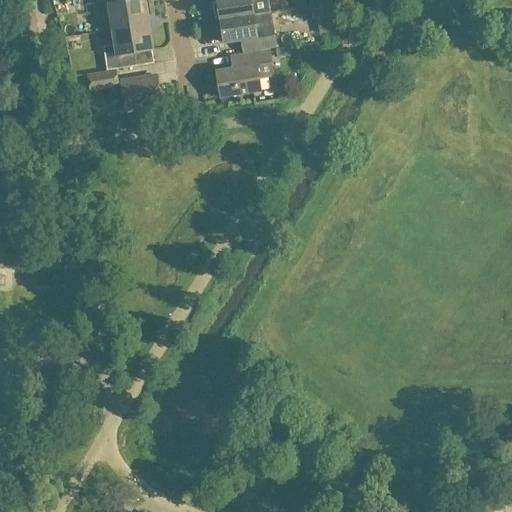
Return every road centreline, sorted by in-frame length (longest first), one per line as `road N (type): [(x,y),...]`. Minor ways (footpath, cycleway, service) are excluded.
road 1 (residential): [(195,129),(176,13),(182,0)]
road 2 (residential): [(65,146),(195,129)]
